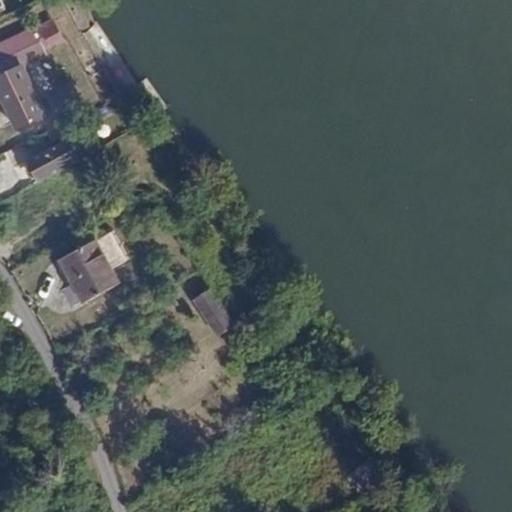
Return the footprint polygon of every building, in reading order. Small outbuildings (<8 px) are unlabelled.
[(51,21),(32,30),(37,39),(43,37),(55,30),(51,21)] [(32,30),(0,46),(0,59),(40,45),(37,39),(32,30)] [(60,40),(55,30),(43,37),(48,47),(60,40)] [(0,59),(0,62),(2,62),(8,72),(12,70),(25,65),(45,55),(45,54),(40,45),(0,59)] [(39,94),(25,65),(12,70),(27,100),(35,96),(39,94)] [(12,70),(8,72),(0,76),(0,94),(16,130),(44,117),(35,96),(27,100),(12,70)] [(46,177),(99,150),(89,129),(26,162),(36,183),(46,177)] [(64,172),(44,182),(52,199),(72,188),(64,172)] [(204,222),(192,230),(200,244),(213,236),(204,222)] [(95,240),(59,260),(83,302),(118,285),(95,240)] [(226,270),(229,270),(232,268),(223,250),(216,253),(226,270)] [(213,278),(222,293),(227,303),(239,297),(224,272),(226,270),(216,253),(202,261),(211,278),(213,278)] [(224,272),(239,297),(242,295),(229,270),(226,270),(224,272)] [(214,293),(196,303),(215,339),(233,329),(214,293)] [(365,451),(348,461),(363,484),(379,473),(365,451)]
